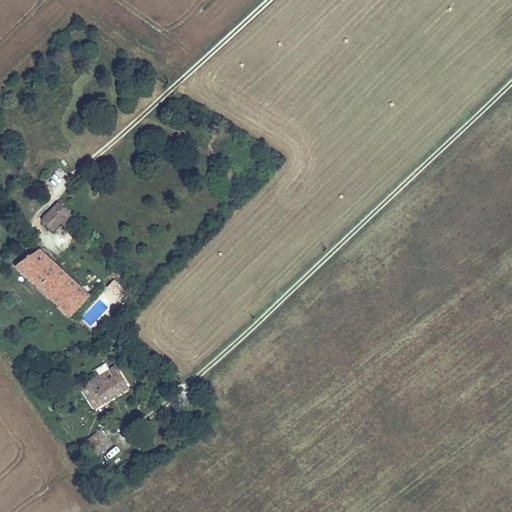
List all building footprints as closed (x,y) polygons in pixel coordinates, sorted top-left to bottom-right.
[(67,215),(58,207),(45,222),(52,230),(63,220),(67,215)] [(87,296),(37,248),(18,268),(68,316),(87,296)] [(110,332),(94,346),(106,359),(127,354),(110,332)] [(126,388),(114,368),(88,382),(100,403),(126,388)] [(100,403),(88,382),(81,387),(92,407),(100,403)] [(105,431),(88,440),(93,449),(109,440),(105,431)] [(109,440),(93,449),(96,455),(112,446),(109,440)]
